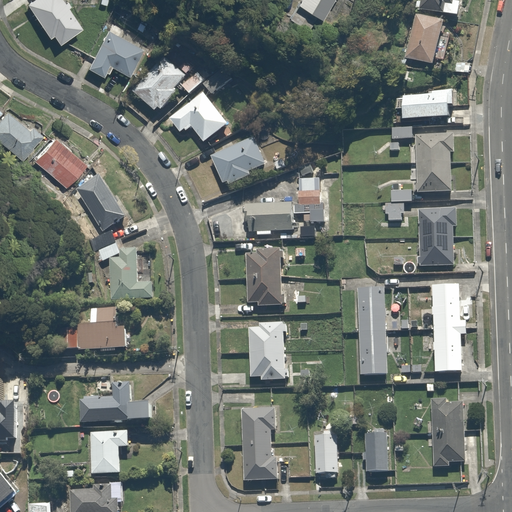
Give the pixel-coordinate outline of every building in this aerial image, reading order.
[(68,0),(32,0),(31,1),(56,44),(84,27),(68,0)] [(135,27),(144,32),(156,12),(136,0),(120,0),(117,5),(140,19),(135,27)] [(300,0),(299,3),(327,19),(337,0),(300,0)] [(423,0),(421,11),(456,17),(458,4),(465,5),(465,0),(423,0)] [(448,21),(416,14),(407,57),(439,64),(448,21)] [(149,51),(113,28),(90,66),(107,77),(113,68),(131,80),(149,51)] [(168,57),(135,92),(160,115),(185,88),(192,80),(168,57)] [(185,88),(192,94),(201,84),(213,95),(223,85),(204,67),(192,80),(185,88)] [(456,92),(404,94),(405,123),(457,121),(456,92)] [(208,94),(173,119),(184,136),(196,127),(207,143),(231,126),(208,94)] [(44,135),(8,109),(0,119),(0,142),(25,161),(44,135)] [(415,140),(414,126),(393,127),(394,141),(415,140)] [(83,157),(57,135),(36,160),(61,182),(83,157)] [(458,137),(419,137),(419,195),(458,195),(458,137)] [(258,139),(214,159),(228,189),(272,169),(258,139)] [(323,177),(301,178),(302,204),(297,204),(297,216),(302,216),(302,224),(329,224),(329,211),(324,212),(323,177)] [(97,184),(81,194),(105,232),(121,222),(97,184)] [(414,191),(393,191),(393,204),(415,203),(414,191)] [(292,204),(243,206),(244,234),(293,232),(292,204)] [(405,205),(389,207),(390,220),(406,218),(405,205)] [(458,209),(420,210),(422,272),(460,270),(458,209)] [(122,259),(113,259),(113,298),(156,298),(156,281),(143,281),(143,249),(122,249),(122,259)] [(286,254),(249,257),(253,311),(290,308),(286,254)] [(391,284),(358,286),(363,374),(396,372),(391,284)] [(461,285),(436,286),(438,373),(463,373),(461,285)] [(97,309),(96,325),(83,324),(83,328),(63,327),(62,350),(132,353),(134,328),(120,327),(121,311),(97,309)] [(288,331),(251,331),(252,381),(289,380),(288,331)] [(15,376),(0,375),(0,399),(14,400),(15,376)] [(114,397),(82,398),(83,425),(157,423),(156,402),(132,403),(131,387),(114,387),(114,397)] [(462,403),(432,406),(437,465),(467,462),(462,403)] [(6,415),(0,414),(0,441),(22,443),(24,405),(7,404),(6,415)] [(278,408),(243,409),(245,479),(279,478),(278,408)] [(133,431),(93,433),(94,476),(124,475),(123,451),(134,450),(133,431)] [(343,434),(315,436),(318,473),(346,471),(343,434)] [(391,436),(365,436),(366,474),(392,473),(391,436)] [(0,511),(1,511),(24,494),(2,467),(0,468),(0,511)] [(124,511),(123,482),(96,484),(96,488),(72,490),(73,511),(124,511)] [(55,511),(55,501),(30,502),(30,511),(55,511)]
